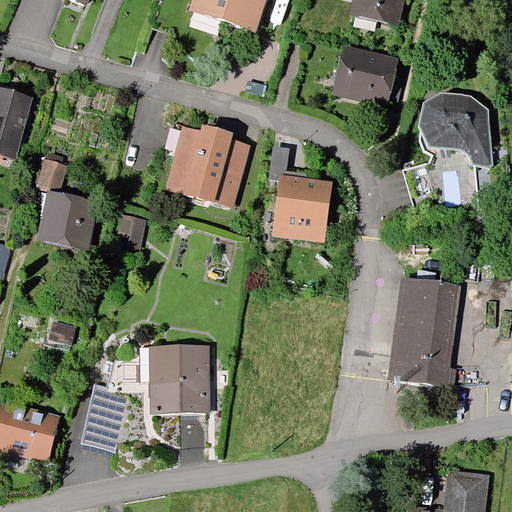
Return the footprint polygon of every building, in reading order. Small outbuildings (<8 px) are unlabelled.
[(59,0),(81,9),(85,0),(59,0)] [(220,25),(235,30),(249,35),(261,0),(197,0),(194,10),(222,20),(220,25)] [(357,0),(355,7),(372,11),(370,22),(391,27),(397,0),(357,0)] [(385,97),(388,81),(391,68),(344,57),(339,78),(349,81),(345,98),(365,102),(367,93),(385,97)] [(0,152),(13,156),(27,102),(0,94),(0,152)] [(458,104),(437,106),(436,114),(424,115),(421,132),(429,151),(452,148),(465,155),(471,168),(472,170),(473,170),(473,168),(487,167),(482,117),(468,113),(467,107),(458,104)] [(229,209),(236,184),(245,152),(226,147),(227,142),(202,135),(200,140),(182,135),(169,181),(188,186),(184,199),(210,206),(211,204),(229,209)] [(43,163),(36,189),(56,195),(64,170),(43,163)] [(329,189),(279,183),(272,240),(323,245),(329,189)] [(93,208),(48,199),(38,245),(71,252),(72,245),(84,247),(93,208)] [(118,246),(135,250),(140,225),(123,222),(118,246)] [(11,251),(0,247),(0,281),(4,282),(11,251)] [(392,384),(442,390),(455,291),(405,285),(392,384)] [(511,360),(492,301),(458,296),(451,364),(471,421),(511,411),(511,360)] [(55,345),(69,348),(73,332),(60,329),(55,345)] [(204,381),(204,377),(203,350),(137,351),(137,386),(151,385),(151,418),(204,417),(204,393),(207,391),(207,383),(204,381)] [(127,396),(92,388),(81,442),(115,450),(127,396)] [(54,423),(0,409),(0,411),(0,451),(44,463),(54,423)] [(478,511),(482,483),(450,479),(447,506),(456,507),(455,511),(478,511)]
